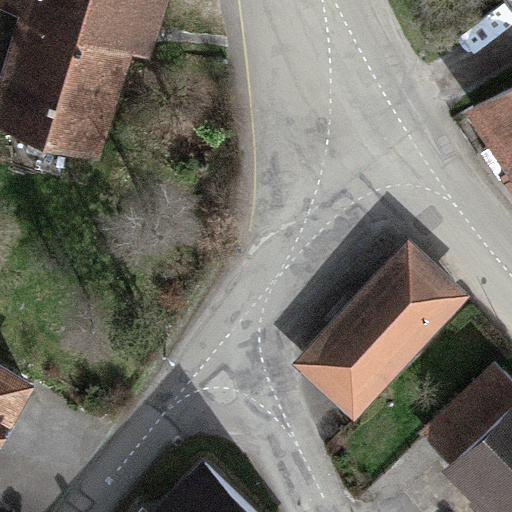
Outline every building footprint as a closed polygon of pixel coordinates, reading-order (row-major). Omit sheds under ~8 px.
[(0,0),(0,1),(19,9),(0,64),(0,107),(126,152),(159,58),(172,63),(194,0),(0,0)] [(511,90),(478,114),(511,163),(511,90)] [(472,286),(406,230),(301,354),(367,410),(472,286)] [(0,480),(58,369),(0,339),(0,480)] [(511,358),(503,350),(426,429),(511,511),(511,358)] [(284,511),(210,448),(155,511),(284,511)]
